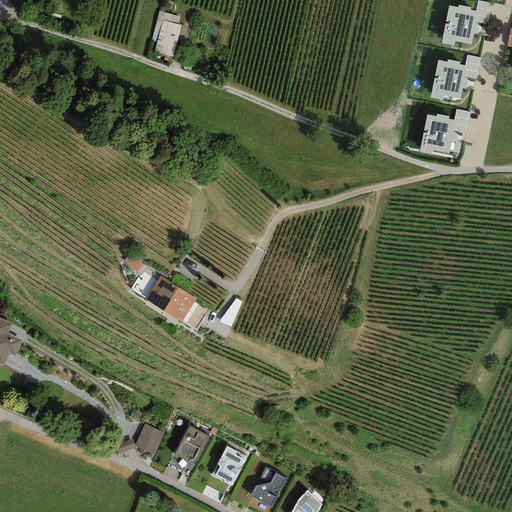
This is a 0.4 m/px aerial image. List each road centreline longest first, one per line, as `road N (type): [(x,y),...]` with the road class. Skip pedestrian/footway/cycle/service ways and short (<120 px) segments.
road 1 (track): [(8,17),(448,172)]
road 2 (track): [(262,244),(217,215),(192,178),(170,178)]
